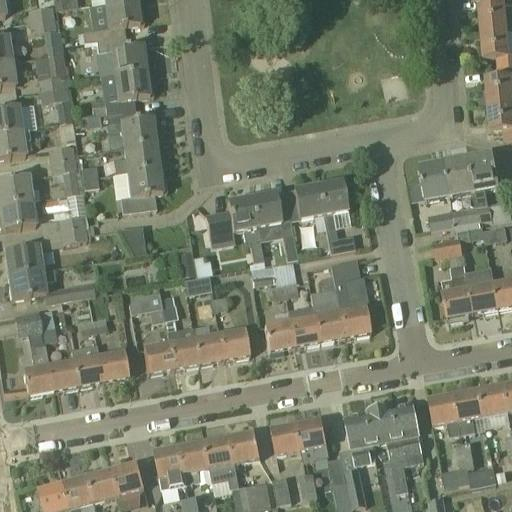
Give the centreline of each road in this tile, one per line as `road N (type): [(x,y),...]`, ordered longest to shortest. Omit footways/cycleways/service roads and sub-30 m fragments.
road 1 (residential): [(0,444),(415,366)]
road 2 (residential): [(378,137),(211,168),(187,0)]
road 3 (residential): [(415,366),(378,137)]
road 4 (residential): [(378,137),(450,124),(436,0)]
